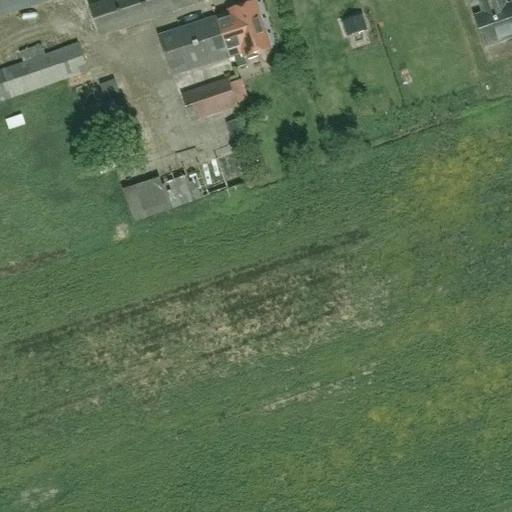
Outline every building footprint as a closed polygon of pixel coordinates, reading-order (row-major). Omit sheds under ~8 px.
[(0,0),(0,17),(50,0),(0,0)] [(108,0),(91,6),(101,35),(205,0),(108,0)] [(470,0),(472,5),(479,2),(483,14),(476,16),(487,47),(511,37),(511,3),(505,6),(502,0),(470,0)] [(238,67),(247,64),(245,58),(247,58),(248,60),(258,57),(257,54),(273,49),(257,1),(229,11),(229,13),(159,37),(172,77),(234,56),(238,67)] [(377,22),(365,24),(368,46),(381,44),(377,22)] [(78,44),(0,71),(0,101),(88,71),(78,44)] [(227,78),(181,95),(192,124),(238,108),(227,78)] [(106,101),(121,95),(115,80),(100,85),(106,101)] [(16,135),(33,130),(29,116),(12,121),(16,135)] [(239,146),(194,162),(208,198),(252,181),(239,146)]
